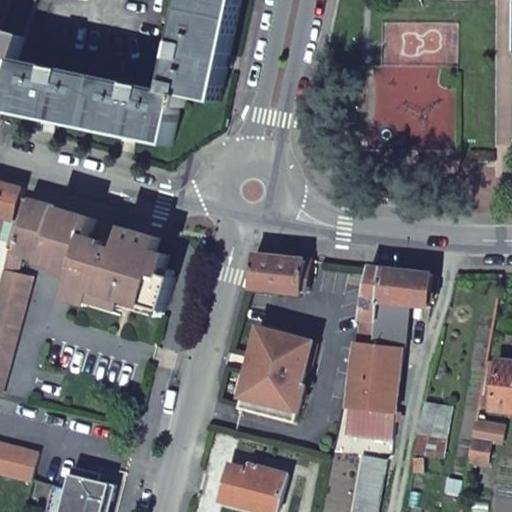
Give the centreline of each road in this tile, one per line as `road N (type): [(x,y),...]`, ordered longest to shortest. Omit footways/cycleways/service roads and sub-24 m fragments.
road 1 (residential): [(250,220),(228,279),(187,473)]
road 2 (residential): [(511,239),(346,235),(278,206)]
road 3 (residential): [(0,160),(168,202),(221,207)]
road 4 (unknown): [(445,237),(444,290),(405,442)]
road 5 (unclassified): [(187,473),(0,426)]
road 6 (residential): [(270,153),(302,0)]
